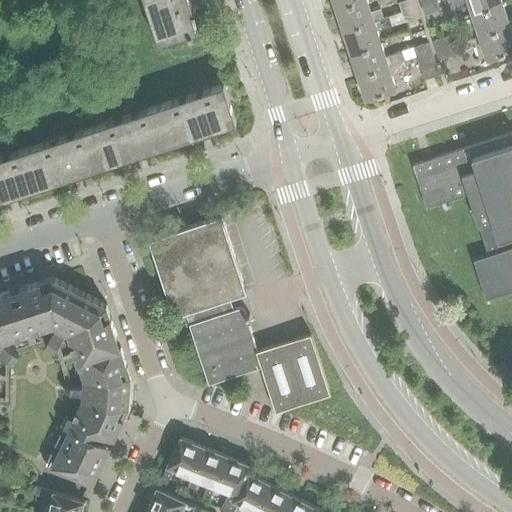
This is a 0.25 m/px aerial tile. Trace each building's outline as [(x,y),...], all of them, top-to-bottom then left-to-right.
[(191,9),(188,0),(142,0),(157,44),(197,31),(190,9),(191,9)] [(331,0),(335,8),(360,0),(331,0)] [(360,0),(335,8),(342,31),(382,18),(380,9),(370,12),(365,0),(360,0)] [(401,12),(416,7),(414,0),(404,0),(398,2),(401,12)] [(436,0),(421,5),(424,14),(439,10),(436,0)] [(464,0),(465,0),(470,14),(501,4),(499,0),(450,0),(451,4),(464,0)] [(508,26),(501,4),(470,14),(477,36),(508,26)] [(404,21),(419,16),(416,7),(401,12),(404,21)] [(349,53),(380,43),(375,29),(391,24),(388,16),(382,18),(342,31),(349,53)] [(511,50),(511,36),(508,26),(477,36),(485,59),(511,50)] [(451,45),(448,35),(432,40),(436,50),(451,45)] [(414,47),(416,55),(431,51),(428,42),(414,47)] [(349,53),(357,75),(403,60),(400,52),(384,57),(380,43),(349,53)] [(454,54),(451,45),(436,50),(439,60),(454,54)] [(431,51),(416,55),(424,78),(438,74),(431,51)] [(395,89),(390,75),(406,70),(403,60),(357,75),(364,99),(395,89)] [(171,144),(236,123),(223,84),(159,105),(171,144)] [(94,126),(107,165),(171,144),(159,105),(94,126)] [(29,147),(42,186),(107,165),(94,126),(29,147)] [(511,131),(412,165),(426,207),(468,194),(488,253),(473,258),(487,302),(488,302),(487,297),(499,293),(511,288),(511,131)] [(29,147),(0,156),(0,199),(42,186),(29,147)] [(185,312),(190,329),(208,384),(261,367),(275,410),(329,393),(316,351),(310,333),(256,350),(247,321),(251,319),(249,314),(245,315),(242,305),(231,308),(228,298),(246,292),(221,215),(148,239),(173,316),(185,312)] [(0,292),(0,353),(10,362),(18,352),(2,339),(3,338),(54,322),(106,304),(52,276),(0,292)] [(130,377),(106,304),(54,322),(56,323),(47,342),(57,347),(66,331),(68,333),(84,380),(83,385),(79,387),(64,385),(64,392),(77,393),(82,394),(82,400),(73,418),(67,415),(45,462),(92,485),(110,446),(101,443),(105,434),(113,438),(127,409),(130,377)] [(252,397),(267,392),(260,369),(244,373),(252,397)] [(166,465),(172,468),(189,475),(204,446),(180,437),(166,465)] [(200,500),(203,501),(211,484),(227,455),(204,446),(189,475),(208,483),(200,500)] [(219,508),(225,511),(247,471),(250,465),(227,455),(211,484),(203,501),(206,503),(213,485),(227,491),(219,508)] [(164,486),(172,468),(166,465),(158,483),(164,486)] [(231,511),(237,501),(253,510),(268,482),(247,471),(225,511),(231,511)] [(279,511),(290,494),(268,482),(253,510),(256,511),(279,511)] [(156,488),(144,511),(178,511),(181,508),(188,511),(207,511),(184,501),(156,488)] [(52,491),(47,511),(80,511),(83,501),(52,491)] [(290,494),(279,511),(307,511),(311,505),(290,494)]
